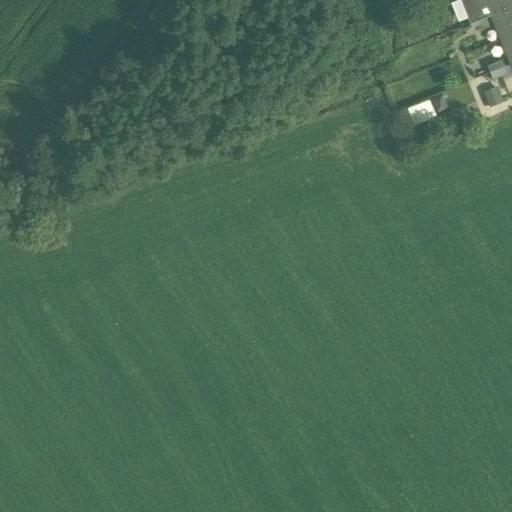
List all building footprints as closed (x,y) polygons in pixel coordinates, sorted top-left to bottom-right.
[(511,0),(466,0),(472,15),(482,11),(487,8),(490,15),(490,16),(511,7),(511,0)] [(511,7),(490,16),(500,41),(511,36),(511,7)] [(472,15),(467,17),(470,24),(485,17),(490,15),(487,8),(482,11),(472,15)] [(485,17),(470,24),(473,30),(488,24),(485,17)] [(511,36),(500,41),(510,66),(511,64),(511,36)] [(502,59),(487,66),(490,72),(505,66),(502,59)] [(505,66),(490,72),(493,79),(508,73),(505,66)] [(432,97),(410,105),(416,121),(438,112),(432,97)]
